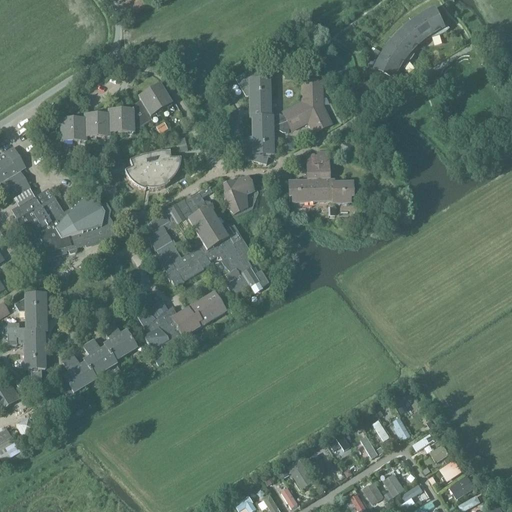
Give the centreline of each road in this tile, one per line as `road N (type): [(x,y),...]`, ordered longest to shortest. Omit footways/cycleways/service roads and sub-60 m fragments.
road 1 (track): [(0,484),(319,292),(332,295),(390,370),(409,360),(423,368)]
road 2 (unclassified): [(0,125),(109,54),(117,30),(104,0)]
